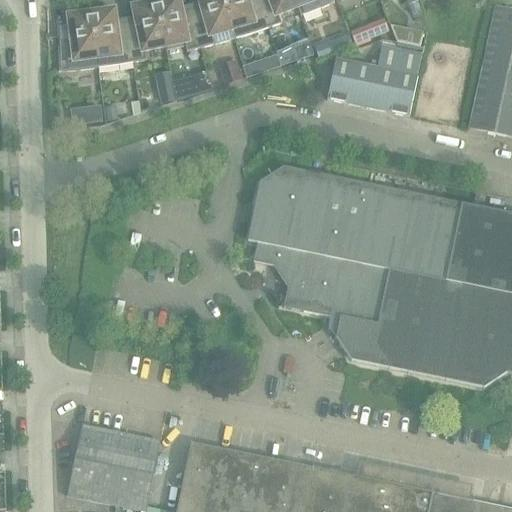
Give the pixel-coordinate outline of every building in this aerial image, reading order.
[(198,0),(200,4),(190,7),(201,50),(215,46),(233,41),(231,31),(232,31),(222,0),(198,0)] [(268,30),(257,0),(222,0),(232,31),(231,31),(233,41),(255,35),(268,30)] [(297,9),(293,0),(257,0),(268,30),(282,25),(278,16),(297,9)] [(293,0),(297,9),(300,18),(333,5),(330,0),(293,0)] [(201,50),(190,7),(179,10),(178,3),(170,5),(169,2),(155,5),(165,48),(184,44),(186,54),(201,50)] [(165,48),(155,5),(141,8),(142,11),(134,13),(135,19),(125,21),(133,65),(147,62),(145,52),(165,48)] [(511,12),(495,9),(469,131),(469,132),(511,141),(511,12)] [(133,65),(125,21),(115,23),(114,16),(106,17),(105,14),(91,16),(98,70),(119,67),(133,65)] [(98,70),(91,16),(77,18),(77,21),(69,22),(70,28),(59,29),(60,74),(77,73),(98,70)] [(365,28),(350,34),(356,49),(371,43),(370,41),(365,28)] [(396,30),(392,29),(395,35),(398,45),(420,49),(423,35),(403,31),(396,30)] [(349,36),(340,39),(345,52),(354,49),(350,38),(349,36)] [(335,62),(327,102),(409,119),(417,79),(416,79),(417,74),(421,57),(381,48),(377,70),(335,62)] [(289,54),(277,58),(280,69),(292,65),(289,54)] [(277,58),(243,69),(246,80),(267,73),(278,69),(280,69),(277,58)] [(224,88),(244,81),(237,61),(218,68),(224,88)] [(188,80),(172,85),(177,104),(191,99),(188,80)] [(150,96),(139,98),(141,111),(153,109),(150,96)] [(100,107),(93,108),(95,124),(102,123),(100,107)] [(115,108),(104,110),(106,123),(118,121),(115,108)] [(511,218),(284,170),(260,186),(248,244),(258,246),(254,265),(282,271),(290,280),(284,309),(331,319),(329,328),(351,363),(484,391),(506,376),(511,376),(511,218)] [(484,205),(486,198),(486,195),(477,193),(475,203),(484,205)] [(82,428),(74,466),(67,497),(136,511),(146,511),(161,445),(82,428)] [(261,511),(272,462),(191,445),(176,511),(261,511)] [(261,511),(304,511),(312,471),(272,462),(261,511)] [(428,511),(432,496),(312,471),(304,511),(428,511)] [(470,511),(472,506),(472,504),(432,496),(428,511),(470,511)]
